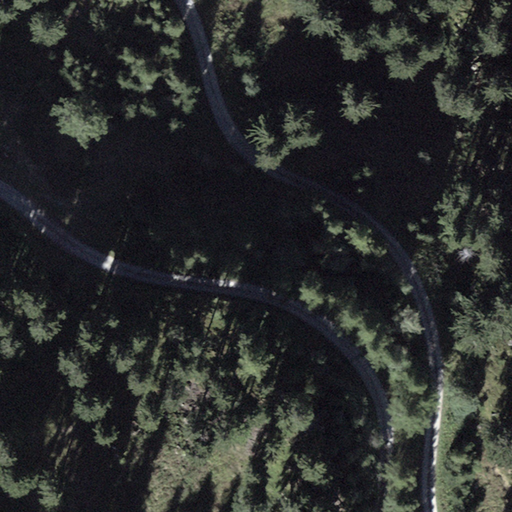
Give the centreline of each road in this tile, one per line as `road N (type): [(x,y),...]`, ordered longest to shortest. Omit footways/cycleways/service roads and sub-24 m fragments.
road 1 (track): [(183,0),(223,118),(246,155),(271,176),(341,202),(407,262),(432,344),(433,511)]
road 2 (track): [(383,511),(385,416),(350,349),(325,327),(254,294),(99,264),(0,189)]
